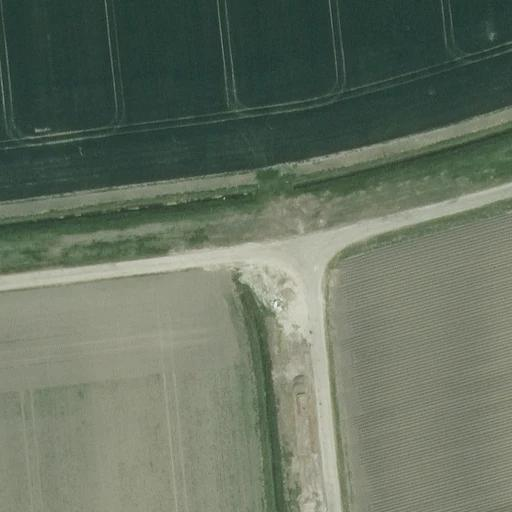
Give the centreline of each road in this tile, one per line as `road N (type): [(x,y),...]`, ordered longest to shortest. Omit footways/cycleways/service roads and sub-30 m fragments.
road 1 (unclassified): [(0,284),(307,243)]
road 2 (unclassified): [(334,511),(307,243)]
road 3 (unclassified): [(307,243),(511,188)]
